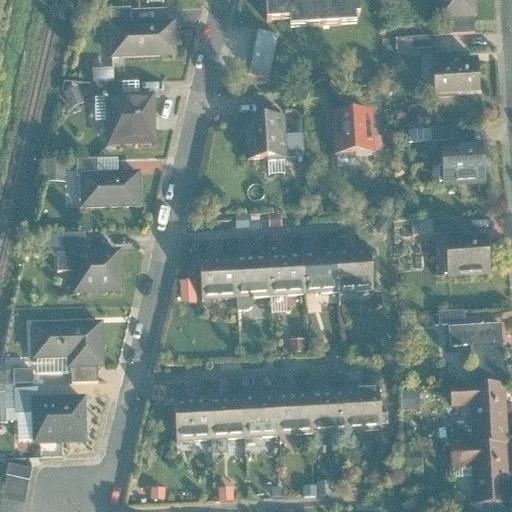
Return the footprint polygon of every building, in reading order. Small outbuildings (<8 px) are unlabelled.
[(357,0),(263,0),(265,19),(288,17),(289,25),(354,22),(354,13),(358,13),(357,0)] [(476,18),(475,0),(437,0),(439,20),(448,19),(472,18),(476,18)] [(109,9),(110,24),(130,23),(129,9),(109,9)] [(472,18),(448,19),(449,36),(473,34),(472,18)] [(175,57),(174,21),(130,23),(110,24),(107,24),(108,60),(175,57)] [(268,78),(277,35),(255,31),(246,74),(268,78)] [(434,36),(410,37),(411,49),(434,48),(434,36)] [(431,55),(434,97),(480,93),(478,58),(461,59),(461,54),(431,55)] [(103,96),(121,95),(121,83),(90,84),(90,100),(103,100),(103,96)] [(154,145),(153,94),(121,95),(103,96),(103,100),(105,147),(154,145)] [(373,155),(371,112),(331,113),(332,156),(373,155)] [(284,160),(282,117),(244,118),(245,161),(284,160)] [(455,128),(430,129),(431,143),(456,141),(455,128)] [(485,185),(482,144),(439,146),(441,188),(485,185)] [(77,173),(95,173),(95,160),(74,160),(75,177),(77,177),(77,173)] [(140,209),(139,172),(95,173),(77,173),(77,177),(78,211),(140,209)] [(461,219),(431,221),(432,236),(462,234),(461,219)] [(71,252),(85,252),(85,235),(60,235),(61,256),(71,255),(71,252)] [(490,277),(487,236),(446,238),(448,279),(490,277)] [(372,293),(369,249),(335,251),(338,296),(372,293)] [(120,294),(119,251),(85,252),(71,252),(71,255),(61,256),(55,256),(55,274),(72,273),(72,295),(120,294)] [(338,296),(335,251),(298,253),(301,297),(338,296)] [(301,297),(298,253),(265,255),(268,299),(301,297)] [(268,299),(265,255),(230,258),(233,301),(268,299)] [(233,301),(230,258),(198,260),(200,303),(233,301)] [(103,369),(102,324),(30,326),(31,362),(65,360),(65,370),(70,370),(96,369),(103,369)] [(503,385),(500,327),(448,329),(449,349),(471,348),(473,387),(503,385)] [(96,383),(96,369),(70,370),(71,384),(96,383)] [(31,372),(11,372),(11,386),(32,385),(31,372)] [(503,385),(473,387),(450,388),(451,411),(469,410),(471,447),(506,445),(503,385)] [(30,400),(36,399),(36,389),(13,390),(14,416),(30,416),(30,400)] [(377,390),(342,392),(345,435),(380,433),(377,390)] [(345,435),(342,392),(309,394),(312,437),(345,435)] [(312,437),(309,394),(273,396),(276,438),(312,437)] [(276,438),(273,396),(239,397),(243,441),(276,438)] [(243,441),(239,397),(206,398),(209,442),(243,441)] [(85,447),(84,398),(36,399),(30,400),(30,416),(31,448),(85,447)] [(209,442),(206,398),(172,401),(175,444),(209,442)] [(509,505),(506,445),(471,447),(453,448),(454,469),(472,469),(473,507),(505,505),(509,505)] [(0,511),(22,511),(32,472),(11,467),(0,511)]
